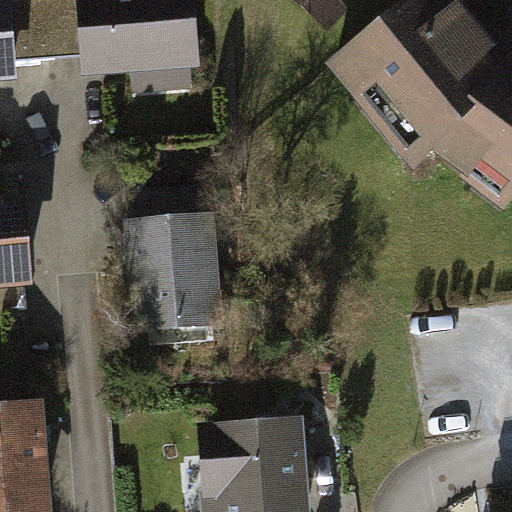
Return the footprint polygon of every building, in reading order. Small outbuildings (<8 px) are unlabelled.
[(196,0),(83,0),(89,68),(201,60),(196,0)] [(8,1),(0,1),(0,78),(14,78),(8,1)] [(344,81),(399,149),(426,184),(444,168),(511,219),(511,91),(509,95),(492,78),(497,70),(443,2),(344,81)] [(202,197),(137,201),(140,235),(136,235),(142,335),(214,331),(208,231),(204,231),(202,197)] [(0,279),(25,278),(20,202),(0,203),(0,279)] [(44,511),(37,414),(0,416),(0,511),(44,511)] [(209,439),(214,511),(306,511),(300,432),(209,439)]
